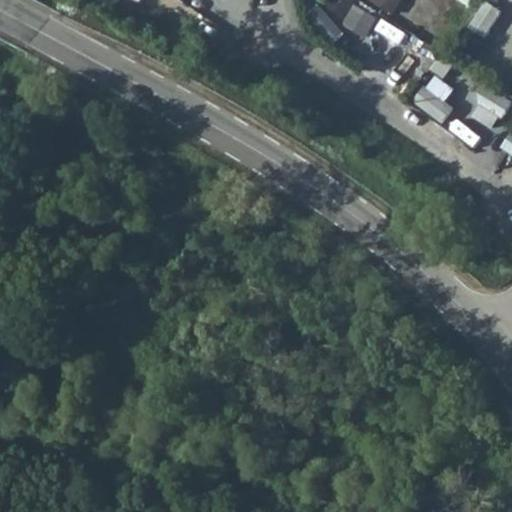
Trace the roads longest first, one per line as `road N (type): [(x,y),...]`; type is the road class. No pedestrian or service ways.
road 1 (tertiary): [(0,6),(364,220),(495,346)]
road 2 (unclassified): [(511,208),(268,46),(261,19),(267,0)]
